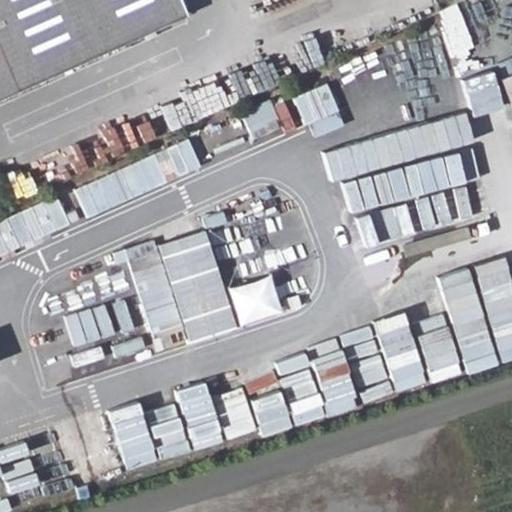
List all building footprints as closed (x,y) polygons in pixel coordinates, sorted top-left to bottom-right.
[(0,0),(0,99),(183,17),(175,0),(0,0)] [(498,80),(475,85),(480,113),(503,109),(498,80)] [(317,117),(326,147),(384,129),(375,99),(317,117)] [(329,152),(339,179),(352,174),(342,147),(329,152)] [(0,254),(70,227),(58,197),(0,219),(0,254)] [(397,385),(511,354),(511,286),(509,274),(473,284),(467,260),(435,269),(450,323),(415,332),(402,282),(371,290),(397,385)] [(334,414),(362,404),(337,334),(309,344),(334,414)] [(273,359),(142,397),(151,428),(121,437),(130,469),(264,430),(266,436),(293,428),(273,359)] [(367,399),(395,392),(391,378),(371,383),(367,365),(359,366),(367,399)] [(2,472),(18,504),(42,492),(26,460),(2,472)]
